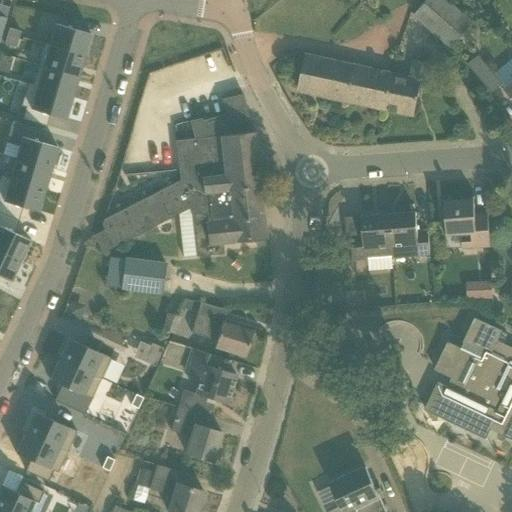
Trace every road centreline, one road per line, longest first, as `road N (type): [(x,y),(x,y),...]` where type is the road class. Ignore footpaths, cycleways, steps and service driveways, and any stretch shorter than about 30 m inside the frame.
road 1 (residential): [(0,383),(55,261),(139,0)]
road 2 (residential): [(235,511),(284,342),(306,172)]
road 3 (residential): [(306,172),(511,156)]
road 4 (residential): [(306,172),(260,88),(239,15)]
